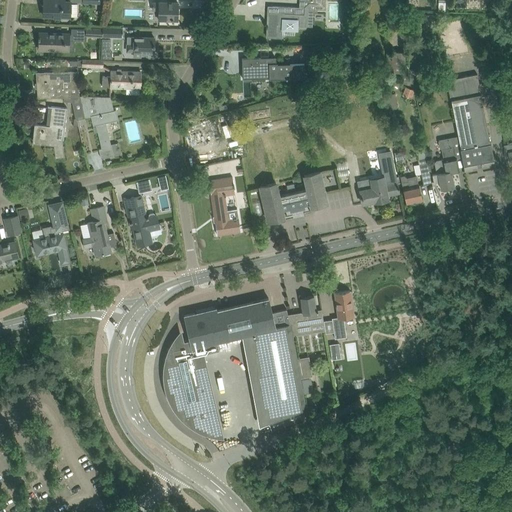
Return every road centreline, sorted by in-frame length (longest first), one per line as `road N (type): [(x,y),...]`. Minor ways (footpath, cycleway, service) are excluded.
road 1 (track): [(202,474),(511,334)]
road 2 (tertiary): [(196,279),(511,206)]
road 3 (unclassified): [(10,197),(4,179),(14,0)]
road 4 (secondary): [(202,474),(140,425),(130,405),(127,366),(141,319)]
road 5 (secondary): [(120,325),(110,357),(118,411),(131,438),(183,480)]
road 6 (unclassified): [(178,161),(176,121),(186,83),(236,0)]
road 7 (unclassified): [(10,197),(15,203),(178,161)]
